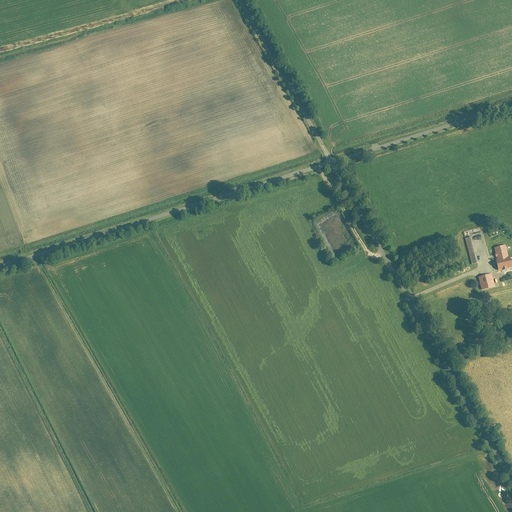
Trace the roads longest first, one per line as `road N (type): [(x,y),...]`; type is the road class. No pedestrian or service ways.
road 1 (residential): [(511,484),(331,164)]
road 2 (unclassified): [(331,164),(0,266)]
road 3 (unclassified): [(511,106),(331,164)]
road 4 (residential): [(237,0),(331,164)]
road 5 (track): [(178,0),(0,47)]
